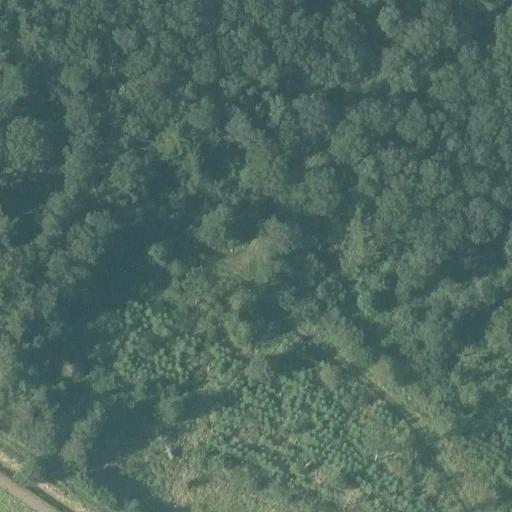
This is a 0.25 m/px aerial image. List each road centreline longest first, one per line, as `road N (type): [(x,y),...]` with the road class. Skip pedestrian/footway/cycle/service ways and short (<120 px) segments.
road 1 (track): [(0,173),(107,207),(233,276),(355,366),(417,433),(468,511)]
road 2 (track): [(435,0),(355,94),(233,276)]
road 3 (track): [(0,442),(101,511)]
